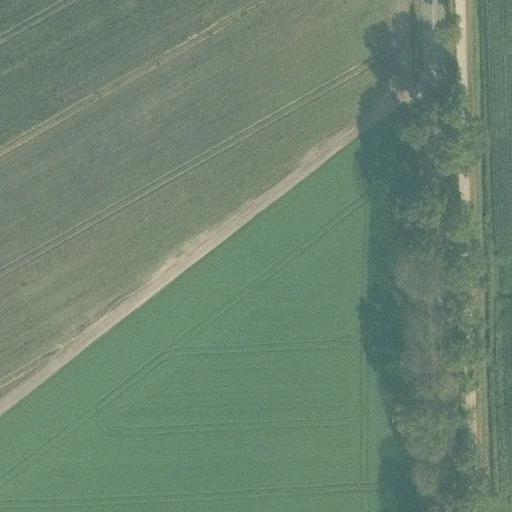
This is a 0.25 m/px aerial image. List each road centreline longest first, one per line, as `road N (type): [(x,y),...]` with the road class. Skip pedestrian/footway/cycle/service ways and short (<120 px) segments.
road 1 (track): [(0,419),(397,102),(433,93)]
road 2 (tertiary): [(447,511),(432,0)]
